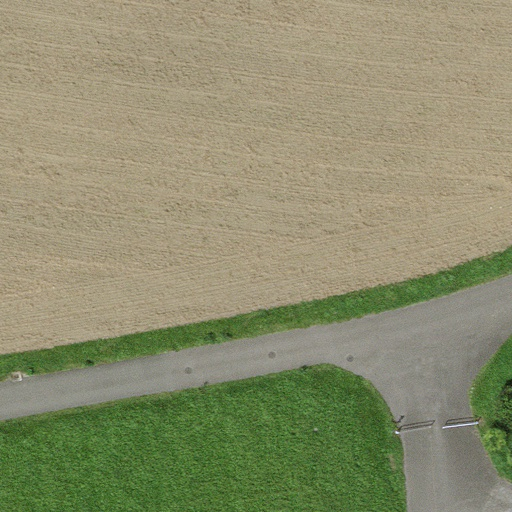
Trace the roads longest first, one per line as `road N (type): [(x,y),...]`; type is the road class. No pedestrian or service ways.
road 1 (residential): [(511,312),(416,336),(0,407)]
road 2 (track): [(436,511),(416,336)]
